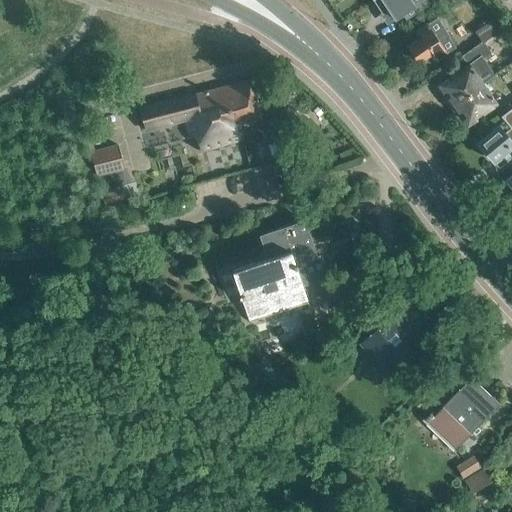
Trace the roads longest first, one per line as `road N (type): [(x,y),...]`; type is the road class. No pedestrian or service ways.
road 1 (secondary): [(511,289),(327,59)]
road 2 (secondary): [(214,0),(327,59)]
